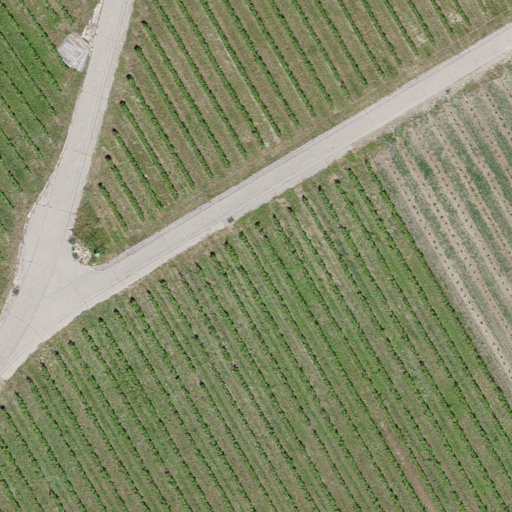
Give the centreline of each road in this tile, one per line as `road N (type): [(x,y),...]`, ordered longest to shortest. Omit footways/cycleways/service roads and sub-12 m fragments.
road 1 (track): [(511,40),(46,315)]
road 2 (track): [(124,0),(57,234),(46,315)]
